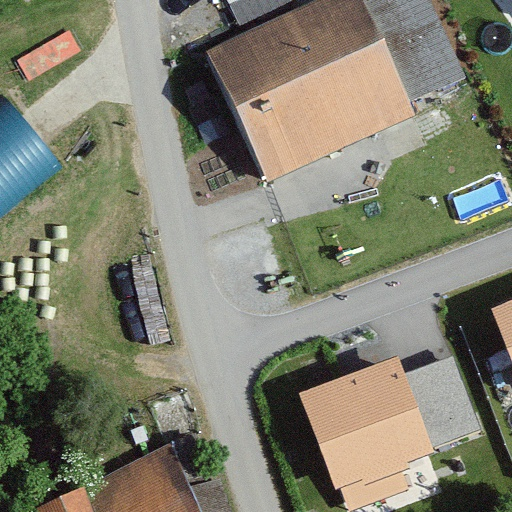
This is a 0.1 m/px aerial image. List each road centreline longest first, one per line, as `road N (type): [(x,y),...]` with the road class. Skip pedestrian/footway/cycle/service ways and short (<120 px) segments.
road 1 (residential): [(214,352),(175,230),(135,0)]
road 2 (residential): [(214,352),(511,245)]
road 3 (residential): [(259,511),(214,352)]
